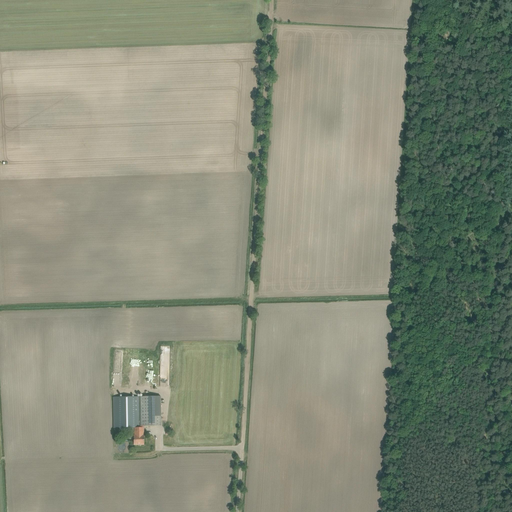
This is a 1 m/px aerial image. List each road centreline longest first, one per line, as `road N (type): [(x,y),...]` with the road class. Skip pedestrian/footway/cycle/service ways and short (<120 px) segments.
road 1 (track): [(249,302),(268,0)]
road 2 (unclassified): [(236,511),(249,302)]
